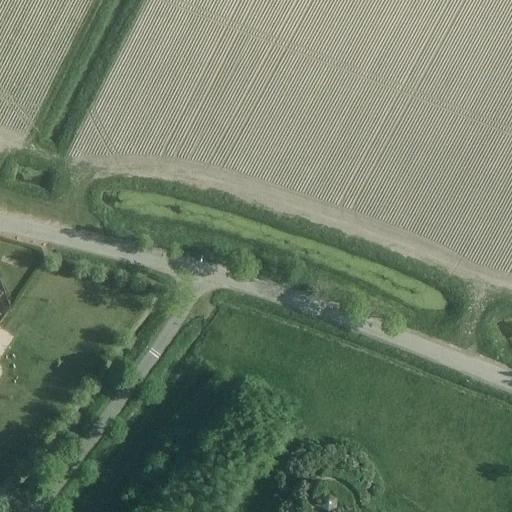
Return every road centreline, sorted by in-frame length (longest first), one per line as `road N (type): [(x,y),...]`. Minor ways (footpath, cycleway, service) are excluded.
road 1 (tertiary): [(511,386),(209,275)]
road 2 (unclassified): [(33,511),(209,275)]
road 3 (tertiary): [(209,275),(0,223)]
